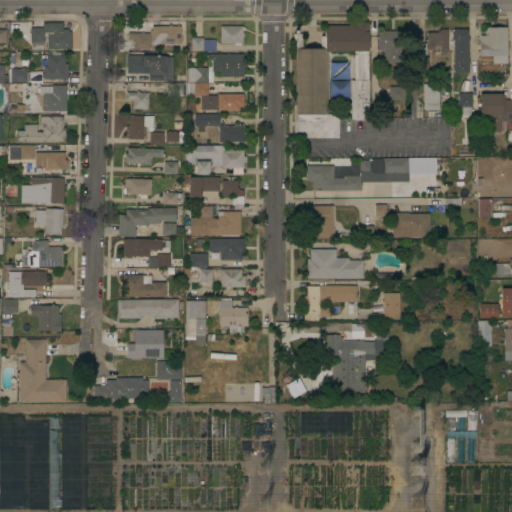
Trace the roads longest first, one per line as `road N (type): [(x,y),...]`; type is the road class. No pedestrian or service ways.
road 1 (residential): [(94,298),(101,0)]
road 2 (residential): [(278,295),(277,0)]
